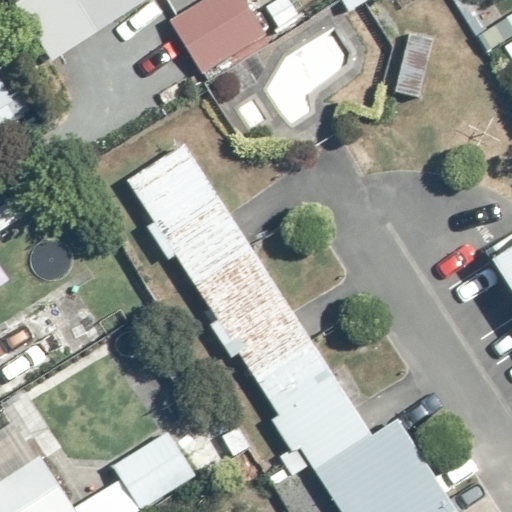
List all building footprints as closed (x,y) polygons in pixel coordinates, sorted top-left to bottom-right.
[(23,0),(22,1),(58,57),(146,0),(23,0)] [(267,33),(247,0),(188,0),(166,13),(203,72),(267,33)] [(511,0),(487,0),(466,12),(486,48),(511,33),(511,0)] [(0,139),(28,122),(0,76),(0,139)] [(374,434),(184,139),(125,177),(155,223),(148,227),(170,260),(176,256),(219,322),(213,326),(232,356),(238,352),(278,414),(271,418),(293,452),(266,470),(292,511),(457,511),(398,419),(374,434)] [(40,173),(0,199),(0,235),(56,197),(40,173)] [(511,232),(489,247),(511,282),(511,232)] [(0,330),(0,394),(41,369),(105,330),(89,303),(68,316),(56,296),(0,330)] [(0,511),(76,511),(22,427),(0,441),(0,511)] [(134,511),(195,474),(165,427),(110,462),(120,479),(75,508),(77,511),(134,511)]
